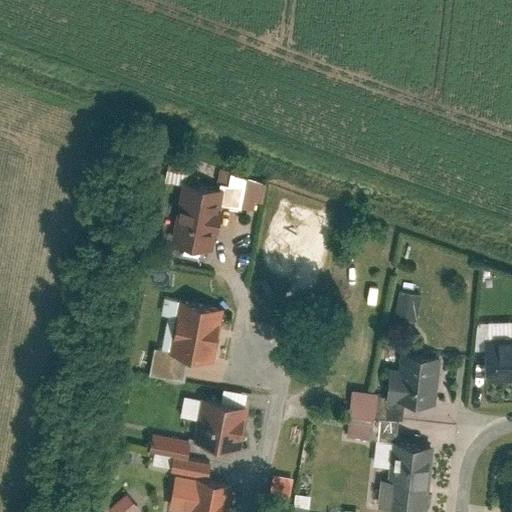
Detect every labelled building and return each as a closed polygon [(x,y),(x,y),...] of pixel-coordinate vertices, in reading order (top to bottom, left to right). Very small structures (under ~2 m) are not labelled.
[(173,242),(214,248),(224,186),(182,180),(173,242)] [(417,320),(421,293),(398,290),(394,317),(417,320)] [(214,360),(223,303),(175,295),(166,352),(214,360)] [(511,377),(511,334),(484,335),(485,378),(511,377)] [(438,405),(439,355),(403,354),(402,369),(390,368),(390,404),(438,405)] [(239,447),(247,400),(199,392),(190,438),(239,447)] [(145,450),(169,454),(166,468),(205,475),(207,460),(185,457),(189,438),(149,431),(145,450)] [(399,511),(426,511),(430,448),(391,446),(389,483),(377,482),(376,511),(399,511)] [(288,497),(293,478),(273,472),(268,492),(288,497)] [(227,511),(232,486),(191,480),(186,511),(227,511)] [(109,511),(137,511),(141,509),(125,493),(107,510),(109,511)]
